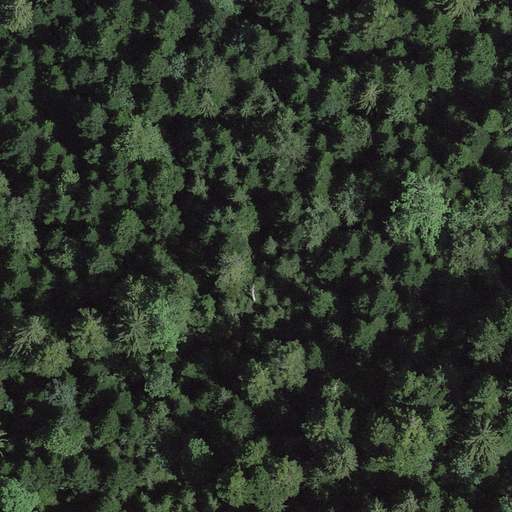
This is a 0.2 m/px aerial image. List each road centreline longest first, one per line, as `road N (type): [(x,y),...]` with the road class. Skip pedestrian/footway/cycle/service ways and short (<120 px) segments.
road 1 (track): [(75,511),(200,478),(330,386),(511,287)]
road 2 (track): [(0,165),(193,129),(302,62),(364,0)]
road 3 (track): [(193,129),(330,128),(429,99),(511,114)]
